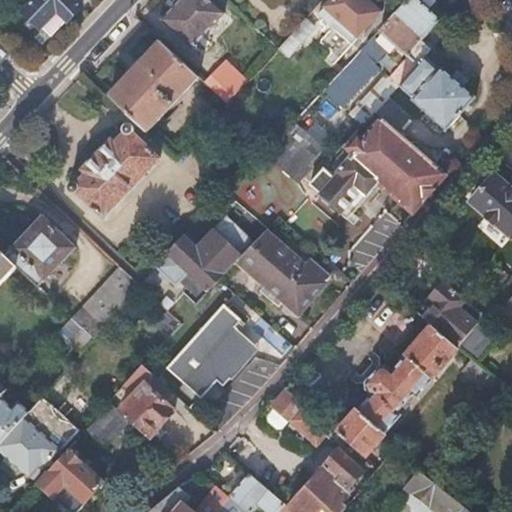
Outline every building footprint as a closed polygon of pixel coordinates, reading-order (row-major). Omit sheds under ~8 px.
[(34,0),(24,12),(50,37),(81,5),(75,0),(34,0)] [(211,0),(181,0),(163,20),(192,47),(225,12),(211,0)] [(370,0),(332,0),(320,14),(333,26),(340,19),(359,37),(383,11),(370,0)] [(407,0),(380,29),(393,41),(377,59),(393,74),(409,55),(418,64),(440,41),(446,33),(437,25),(451,8),(454,5),(448,0),(407,0)] [(307,17),(280,45),(289,54),(315,25),(307,17)] [(380,29),(297,121),(329,151),(335,157),(375,112),(377,110),(386,100),(400,85),(418,64),(409,55),(393,74),(377,59),(393,41),(380,29)] [(161,40),(110,94),(148,130),(199,76),(161,40)] [(418,64),(400,85),(413,96),(412,99),(445,129),(487,83),(476,72),(480,65),(471,57),(466,62),(455,51),(453,53),(440,41),(418,64)] [(227,60),(206,82),(226,101),(247,77),(227,60)] [(377,110),(385,117),(393,124),(402,115),(386,100),(377,110)] [(348,149),(352,152),(342,163),(335,157),(331,162),(337,168),(333,173),(326,168),(312,184),(322,194),(321,196),(349,221),(381,185),(414,213),(447,175),(383,118),(364,140),(359,136),(348,149)] [(273,146),(271,149),(304,178),(329,151),(297,121),(273,146)] [(106,216),(160,156),(128,127),(115,141),(112,139),(85,168),(88,171),(75,186),(106,216)] [(177,157),(190,169),(207,150),(194,139),(177,157)] [(207,150),(190,169),(213,190),(230,171),(207,150)] [(476,202),(511,233),(511,165),(510,164),(500,177),(498,176),(476,202)] [(43,216),(7,256),(17,266),(39,287),(76,246),(43,216)] [(191,235),(162,267),(181,285),(185,281),(202,263),(221,281),(239,261),(256,243),(229,218),(204,245),(191,235)] [(239,261),(267,286),(263,291),(275,302),(279,297),(291,307),(294,310),(298,311),(301,311),(304,308),(330,279),(311,261),(306,266),(268,231),(256,243),(239,261)] [(375,263),(377,244),(357,242),(356,261),(375,263)] [(0,250),(0,284),(17,266),(7,256),(0,250)] [(202,263),(185,281),(204,299),(221,281),(202,263)] [(119,264),(72,318),(73,319),(81,325),(96,339),(143,286),(119,264)] [(485,284),(483,287),(487,290),(495,297),(510,278),(498,268),(485,284)] [(465,269),(454,284),(478,302),(487,290),(483,287),(485,284),(465,269)] [(421,311),(435,324),(459,345),(478,323),(466,314),(459,307),(465,300),(446,282),(421,311)] [(465,300),(459,307),(466,314),(472,306),(465,300)] [(224,304),(168,369),(202,399),(217,381),(224,386),(250,355),(246,352),(253,344),(235,327),(240,319),(224,304)] [(262,319),(254,327),(278,349),(286,341),(262,319)] [(478,323),(459,345),(460,346),(472,356),(479,362),(499,339),(479,321),(478,323)] [(337,434),(348,443),(365,458),(372,448),(380,449),(385,442),(384,435),(402,414),(398,411),(413,393),(418,396),(460,346),(459,345),(435,324),(402,360),(396,356),(390,357),(376,373),(376,378),(383,383),(368,400),(360,400),(345,418),(345,424),(337,434)] [(74,333),(89,347),(96,339),(81,325),(74,333)] [(51,343),(65,357),(75,346),(60,333),(51,343)] [(460,370),(504,409),(511,399),(511,391),(479,362),(472,356),(460,370)] [(143,367),(125,387),(137,397),(121,414),(131,423),(132,421),(152,438),(176,410),(157,393),(164,385),(143,367)] [(274,408),(317,445),(326,435),(332,429),(288,391),(274,408)] [(0,398),(0,446),(30,414),(19,405),(14,411),(0,398)] [(30,414),(0,446),(0,453),(30,481),(42,468),(44,470),(76,435),(40,402),(30,414)] [(112,406),(88,432),(108,448),(131,423),(121,414),(112,406)] [(332,429),(326,435),(334,442),(335,441),(344,448),(348,443),(337,434),(332,429)] [(38,486),(68,511),(79,511),(104,483),(74,455),(81,447),(77,444),(38,486)] [(340,451),(289,508),(293,511),(342,511),(347,507),(343,504),(354,490),(350,487),(363,471),(340,451)] [(404,491),(418,503),(413,510),(413,511),(465,511),(438,489),(419,473),(404,491)] [(231,500),(245,511),(278,511),(285,505),(250,475),(230,499),(231,500)] [(181,489),(152,511),(220,511),(231,500),(230,499),(218,488),(202,507),(181,489)] [(220,511),(245,511),(231,500),(220,511)]
